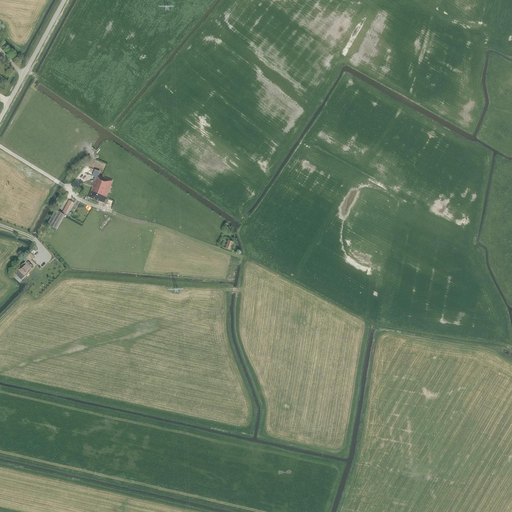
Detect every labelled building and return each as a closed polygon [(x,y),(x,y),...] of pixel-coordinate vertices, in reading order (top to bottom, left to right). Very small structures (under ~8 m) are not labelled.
[(106,198),(110,188),(113,181),(111,180),(104,177),(98,175),(99,172),(95,170),(94,175),(96,175),(91,188),(92,189),(91,192),(89,191),(87,195),(89,196),(89,197),(103,203),(104,203),(106,198)] [(70,200),(63,212),(69,215),(75,203),(70,200)] [(55,210),(47,224),(56,229),(64,215),(55,210)] [(233,242),(228,240),(225,248),(231,250),(233,242)] [(29,258),(27,261),(30,264),(32,262),(41,253),(37,248),(27,257),(29,258)] [(30,264),(27,261),(23,264),(23,265),(22,266),(22,265),(17,270),(23,276),(28,272),(27,271),(29,270),(33,267),(30,264)]
